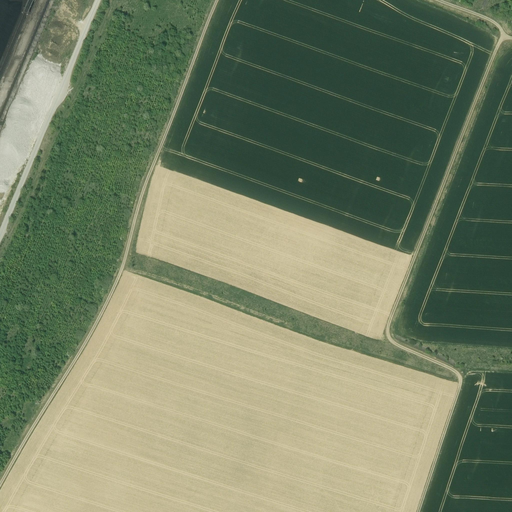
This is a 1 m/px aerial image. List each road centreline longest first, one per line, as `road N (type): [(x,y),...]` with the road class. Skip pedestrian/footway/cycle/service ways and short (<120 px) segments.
road 1 (track): [(421,0),(491,27),(500,42),(386,335),(389,346),(458,384),(418,511)]
road 2 (track): [(0,488),(112,294),(220,0)]
